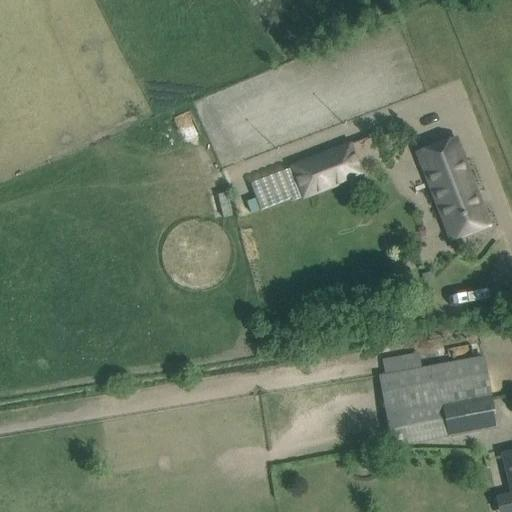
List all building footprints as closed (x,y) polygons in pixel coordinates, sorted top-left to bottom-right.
[(488,225),(463,159),(455,139),(418,153),(442,215),(439,216),(448,240),(488,225)] [(301,200),(363,177),(350,143),(288,166),(289,169),(251,183),(261,211),(300,197),(301,200)] [(435,271),(421,275),(423,283),(437,279),(435,271)] [(496,427),(486,375),(483,356),(379,375),(392,447),(406,444),(496,427)] [(511,451),(502,454),(511,496),(511,451)]
